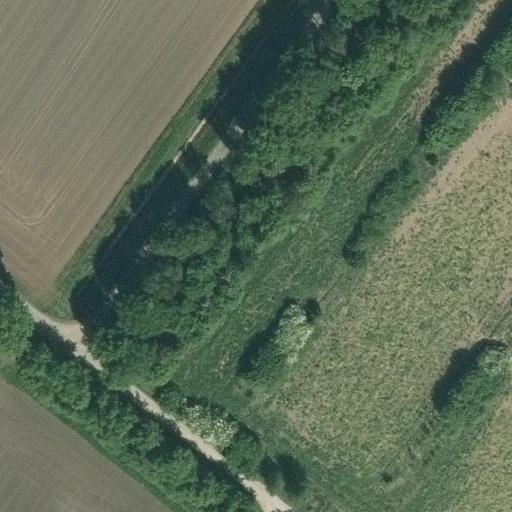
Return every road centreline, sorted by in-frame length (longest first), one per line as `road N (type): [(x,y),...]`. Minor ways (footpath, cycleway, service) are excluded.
road 1 (track): [(75,344),(330,0)]
road 2 (track): [(0,284),(283,511)]
